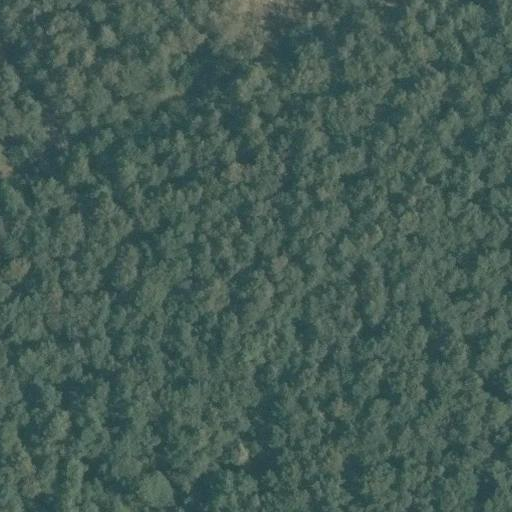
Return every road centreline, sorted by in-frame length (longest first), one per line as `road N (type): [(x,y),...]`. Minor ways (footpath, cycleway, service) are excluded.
road 1 (track): [(0,180),(405,0)]
road 2 (track): [(89,141),(3,0)]
